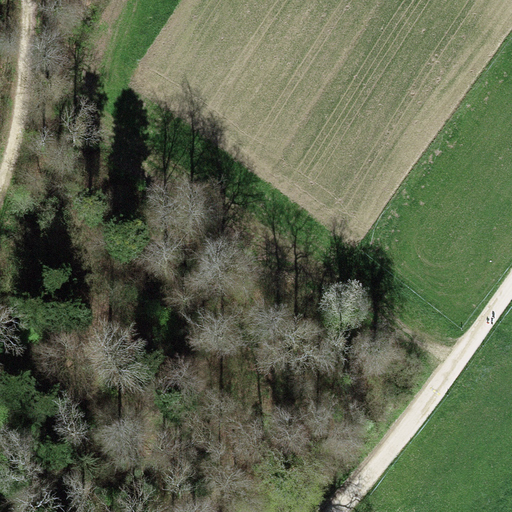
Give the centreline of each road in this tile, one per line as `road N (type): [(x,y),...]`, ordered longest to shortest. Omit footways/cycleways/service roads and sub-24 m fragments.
road 1 (track): [(327,511),(423,398),(511,270)]
road 2 (track): [(0,185),(23,78),(26,0)]
